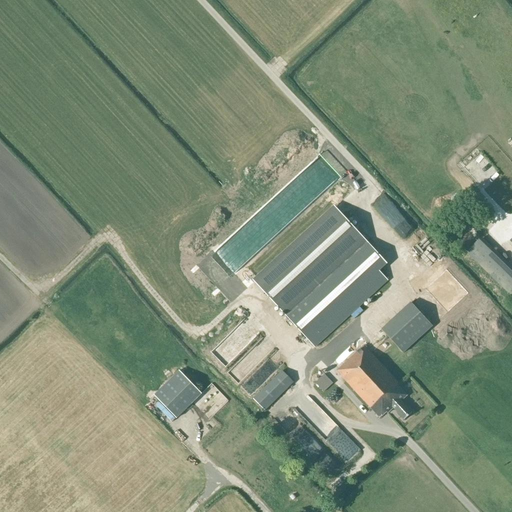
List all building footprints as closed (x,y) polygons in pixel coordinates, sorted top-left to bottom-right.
[(387,264),(336,208),(255,282),(315,347),(388,281),(379,271),(387,264)] [(466,233),(475,236),(478,230),(468,226),(466,233)] [(511,270),(481,240),(467,254),(511,298),(511,270)] [(462,298),(448,276),(437,283),(457,313),(461,310),(464,315),(471,311),(466,304),(469,302),(466,296),(462,298)] [(381,330),(404,354),(433,327),(411,303),(381,330)] [(224,359),(260,322),(250,312),(214,349),(224,359)] [(53,326),(61,346),(75,340),(67,320),(53,326)] [(272,344),(274,337),(269,335),(266,342),(272,344)] [(336,371),(380,419),(382,417),(387,413),(388,414),(393,409),(404,421),(412,413),(402,402),(408,396),(398,386),(400,384),(364,345),(336,371)] [(329,351),(335,357),(340,352),(334,346),(329,351)] [(202,394),(179,371),(154,395),(177,419),(202,394)] [(293,382),(282,371),(253,399),(265,411),(293,383),(293,382)] [(333,383),(324,375),(315,384),(323,392),(333,383)] [(342,385),(336,389),(340,394),(346,391),(342,385)] [(223,392),(218,401),(225,405),(230,395),(223,392)] [(297,406),(351,459),(361,449),(306,396),(297,406)] [(102,476),(135,511),(149,511),(169,493),(169,486),(173,486),(172,472),(174,470),(177,470),(186,474),(202,459),(149,402),(112,436),(118,442),(121,442),(125,452),(132,451),(127,446),(127,442),(133,442),(134,446),(146,452),(143,457),(132,458),(137,463),(142,463),(147,469),(148,470),(148,479),(155,483),(148,483),(107,440),(91,454),(102,476)] [(360,459),(364,453),(359,450),(355,457),(360,459)] [(337,455),(327,465),(334,472),(344,462),(337,455)] [(354,466),(348,470),(352,476),(358,473),(354,466)] [(275,470),(269,474),(264,468),(254,477),(265,491),(281,478),(275,470)] [(337,481),(341,485),(352,477),(348,472),(337,481)] [(263,511),(239,481),(206,507),(210,511),(263,511)] [(174,496),(181,502),(190,492),(183,486),(174,496)]
